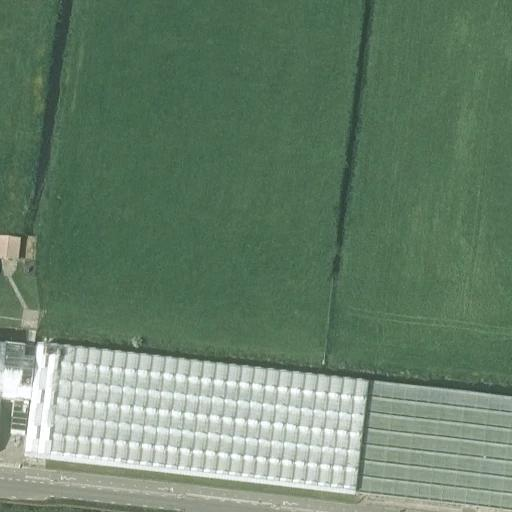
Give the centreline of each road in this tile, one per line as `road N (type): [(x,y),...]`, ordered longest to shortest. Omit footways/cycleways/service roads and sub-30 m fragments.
road 1 (tertiary): [(240,511),(0,484)]
road 2 (track): [(368,345),(511,362)]
